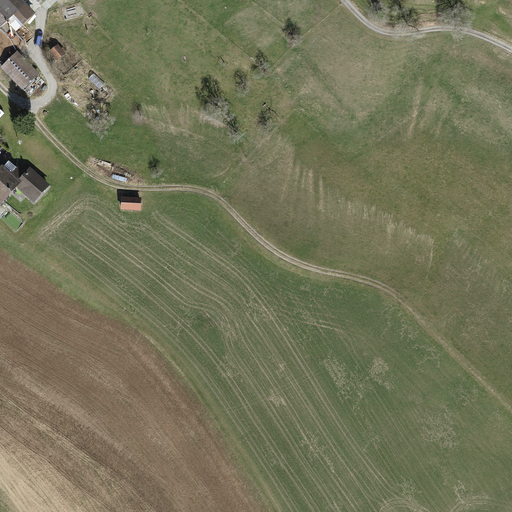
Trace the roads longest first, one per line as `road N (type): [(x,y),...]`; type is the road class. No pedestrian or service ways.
road 1 (track): [(0,85),(107,183),(205,191),(284,257),(392,292),(511,407)]
road 2 (track): [(511,50),(452,27),(386,32),(344,0)]
